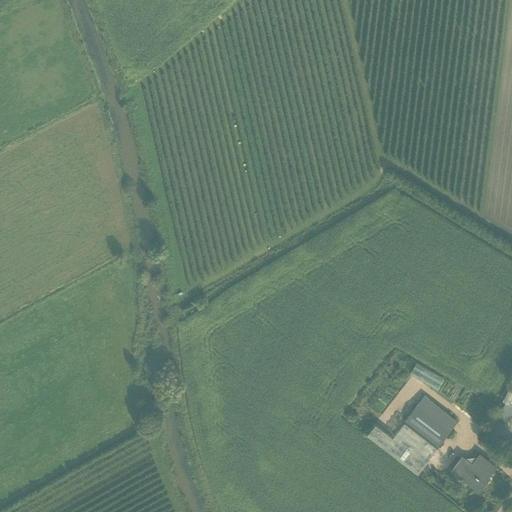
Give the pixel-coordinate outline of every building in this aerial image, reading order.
[(197,302),(182,311),(184,315),(198,306),(197,302)] [(445,378),(416,361),(410,372),(438,389),(445,378)] [(511,385),(510,384),(502,400),(511,405),(511,385)] [(424,394),(393,436),(375,423),(367,434),(418,473),(458,420),(424,394)] [(451,468),(479,490),(489,476),(488,475),(496,465),(479,453),(472,462),(462,454),(451,468)]
